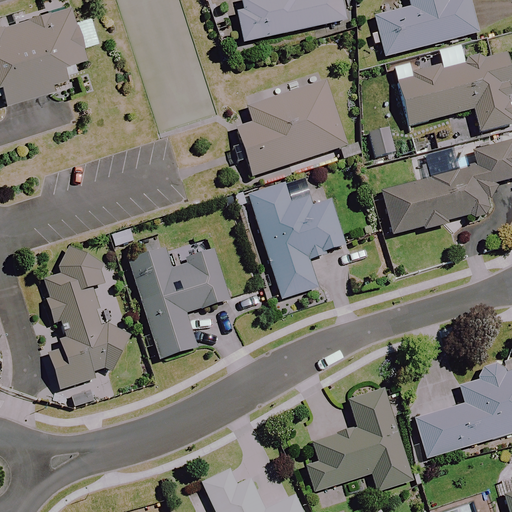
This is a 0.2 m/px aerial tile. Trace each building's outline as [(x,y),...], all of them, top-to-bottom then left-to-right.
[(250,0),(242,2),(245,13),(238,14),(244,45),(347,23),(342,0),(250,0)] [(454,0),(408,0),(411,10),(374,19),(384,60),(480,36),(471,0),(454,0)] [(71,7),(0,29),(0,87),(6,86),(11,102),(56,88),(54,82),(68,78),(64,66),(87,58),(71,7)] [(511,84),(511,78),(506,57),(442,74),(442,71),(398,82),(410,129),(474,113),(480,136),(511,127),(511,114),(508,99),(511,98),(509,85),(511,84)] [(237,132),(253,179),(346,149),(325,85),(250,110),(255,126),(237,132)] [(389,129),(367,135),(374,162),(397,156),(389,129)] [(458,172),(455,157),(433,162),(438,181),(381,193),(391,238),(498,215),(492,186),(511,182),(511,146),(474,154),(477,168),(458,172)] [(312,210),(303,180),(249,197),(281,301),(317,290),(308,259),(345,248),(331,204),(312,210)] [(102,273),(104,266),(71,250),(60,270),(61,276),(43,281),(64,351),(51,355),(61,390),(97,380),(95,375),(107,372),(116,374),(132,338),(108,326),(95,289),(106,286),(102,273)] [(172,269),(166,252),(129,264),(160,362),(198,350),(187,316),(230,303),(215,255),(172,269)] [(462,407),(412,422),(423,460),(511,433),(511,373),(504,376),(502,373),(493,368),(482,370),(475,380),(477,384),(457,390),(462,407)] [(412,484),(386,394),(350,405),(358,432),(313,445),(319,464),(306,467),(314,494),(372,477),(377,495),(412,484)] [(237,490),(229,474),(202,487),(214,511),(300,511),(294,499),(266,511),(263,511),(250,484),(237,490)] [(511,511),(511,481),(501,485),(509,511),(511,511)]
